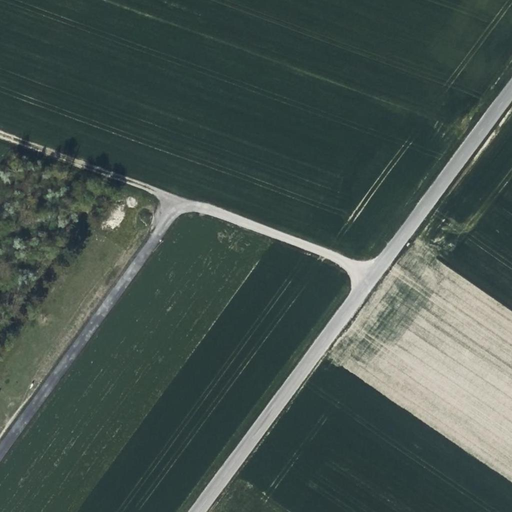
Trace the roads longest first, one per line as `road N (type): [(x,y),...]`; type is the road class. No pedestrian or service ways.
road 1 (tertiary): [(511,84),(194,511)]
road 2 (track): [(0,133),(371,272)]
